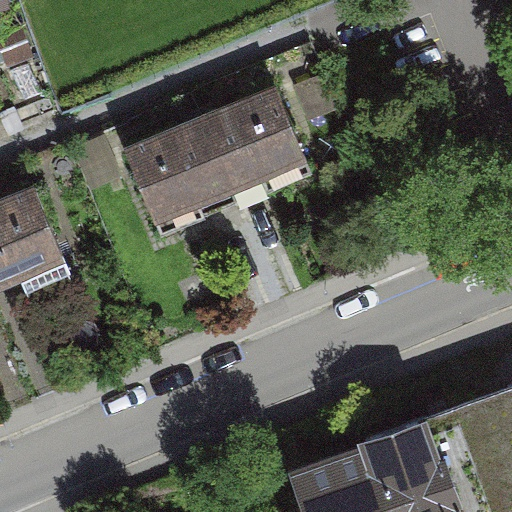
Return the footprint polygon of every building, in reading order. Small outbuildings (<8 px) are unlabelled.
[(19,0),(0,0),(0,8),(20,1),(19,0)] [(278,88),(202,119),(237,205),(313,174),(278,88)] [(202,119),(126,150),(161,236),(237,205),(202,119)] [(33,189),(0,202),(0,292),(65,265),(33,189)] [(511,511),(511,373),(294,450),(315,511),(511,511)]
